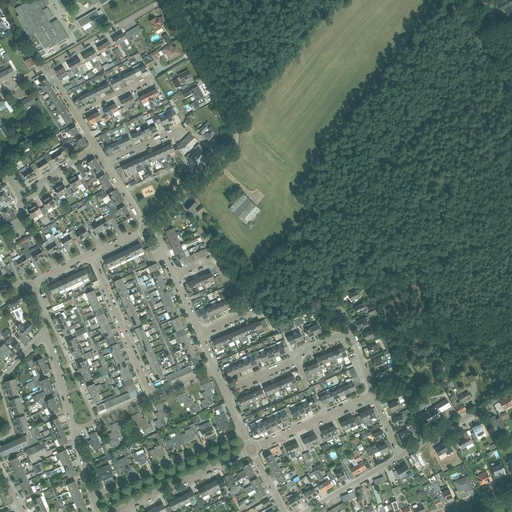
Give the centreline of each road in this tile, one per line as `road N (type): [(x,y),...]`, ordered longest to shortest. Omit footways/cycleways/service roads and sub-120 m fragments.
road 1 (unclassified): [(152,226),(236,138),(163,0)]
road 2 (residential): [(372,395),(357,345),(344,336),(226,392)]
road 3 (residential): [(94,496),(242,430)]
road 4 (residential): [(152,397),(91,255)]
road 5 (residential): [(116,511),(251,450)]
road 6 (residential): [(46,67),(163,0)]
road 7 (residential): [(251,450),(372,395)]
road 8 (residential): [(511,392),(400,458)]
